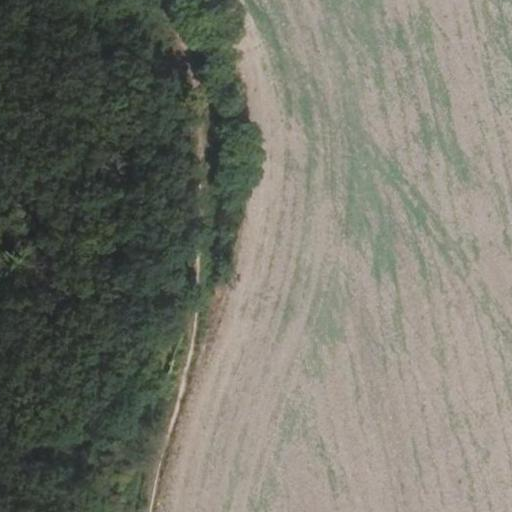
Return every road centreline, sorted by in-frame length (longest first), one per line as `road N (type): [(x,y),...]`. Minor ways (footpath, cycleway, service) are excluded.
road 1 (track): [(149,0),(216,177),(195,365),(146,511)]
road 2 (track): [(28,0),(163,38)]
